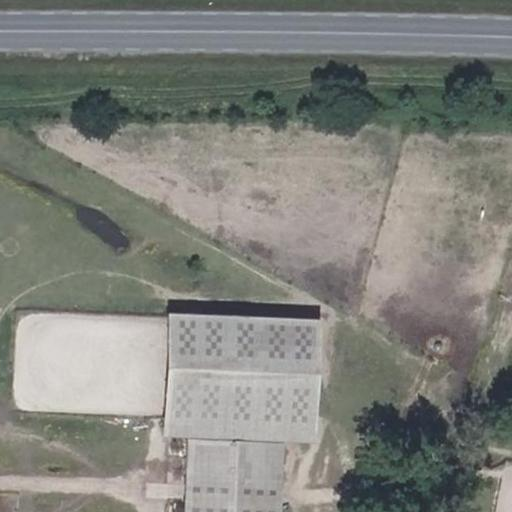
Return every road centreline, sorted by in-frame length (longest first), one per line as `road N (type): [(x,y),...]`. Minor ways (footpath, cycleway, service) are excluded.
road 1 (secondary): [(0,42),(511,45)]
road 2 (unknown): [(282,498),(507,476)]
